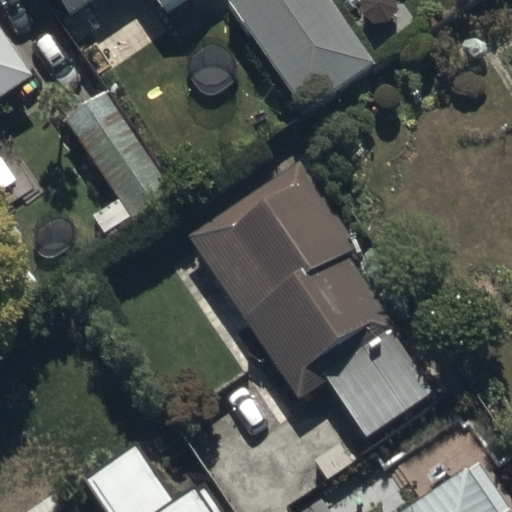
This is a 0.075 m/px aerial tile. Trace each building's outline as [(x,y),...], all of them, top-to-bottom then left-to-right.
[(51,0),(70,28),(111,0),(148,0),(167,26),(205,0),(51,0)] [(323,0),(252,0),(229,16),(305,126),(376,77),(323,0)] [(0,262),(21,249),(0,218),(0,115),(32,94),(0,46),(0,262)] [(174,205),(108,105),(67,132),(118,209),(92,226),(108,249),(174,205)] [(330,395),(367,449),(431,406),(396,354),(403,349),(350,272),(361,263),(301,175),(191,250),(303,413),(330,395)] [(173,503),(135,449),(89,480),(110,511),(209,511),(194,489),(173,503)] [(504,511),(482,479),(430,511),(504,511)]
